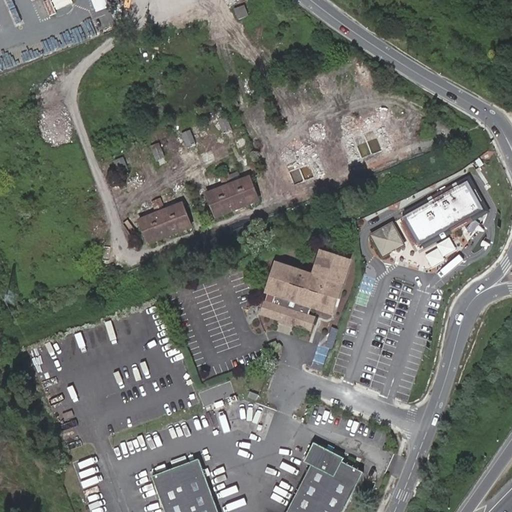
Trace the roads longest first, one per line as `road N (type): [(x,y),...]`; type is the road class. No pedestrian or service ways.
road 1 (unclassified): [(134,0),(125,28),(88,60),(74,91),(129,258),(447,135)]
road 2 (unclassified): [(511,274),(470,303),(394,511)]
road 3 (secondary): [(511,145),(489,114),(312,0)]
